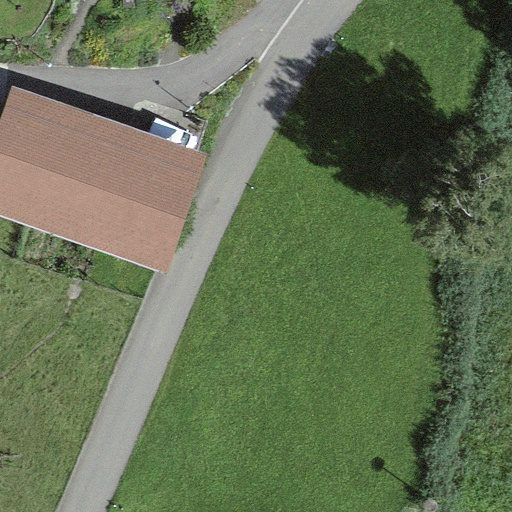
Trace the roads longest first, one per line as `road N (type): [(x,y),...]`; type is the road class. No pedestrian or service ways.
road 1 (unclassified): [(87,511),(235,161),(263,104),(334,0)]
road 2 (unclassified): [(0,81),(177,82),(318,0)]
